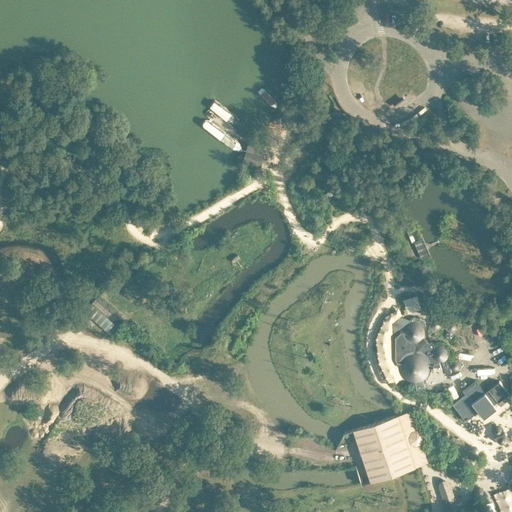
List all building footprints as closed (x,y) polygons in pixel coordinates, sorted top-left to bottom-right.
[(248,143),(243,161),(262,167),(265,155),(262,154),(263,150),(265,142),(259,140),(260,136),(253,134),(252,138),(250,137),(248,143)] [(430,257),(422,240),(414,243),(421,260),(430,257)] [(89,315),(107,331),(115,323),(92,302),(83,311),(89,315)] [(394,332),(392,335),(392,359),(395,363),(398,364),(399,367),(399,370),(401,373),(402,375),(404,377),(406,378),(409,380),(412,380),(414,381),(415,380),(416,387),(425,385),(423,378),(426,377),(429,384),(445,379),(439,359),(446,357),(448,354),(448,351),(447,348),(447,346),(445,345),(440,341),(437,341),(436,341),(434,343),(433,342),(432,342),(432,341),(431,342),(429,341),(423,337),(424,333),(424,329),(424,328),(425,324),(424,320),(419,317),(414,316),(410,319),(409,321),(408,321),(406,319),(398,319),(394,324),(394,332)] [(432,317),(431,318),(429,320),(429,322),(429,324),(430,326),(432,327),(434,328),(436,328),(438,328),(440,326),(441,324),(441,322),(441,320),(440,318),(438,317),(436,316),(434,316),(432,317)] [(456,320),(455,319),(453,318),(450,318),(448,319),(447,320),(445,322),(445,325),(445,327),(447,329),(448,330),(450,331),(453,331),(455,330),(456,329),(458,327),(458,325),(458,322),(456,320)] [(500,325),(498,324),(497,324),(495,324),(493,324),(492,326),(491,327),(491,329),(491,331),(492,332),(493,333),(495,334),(497,334),(499,333),(500,332),(501,330),(501,329),(501,327),(500,325)] [(461,364),(461,361),(459,360),(458,358),(456,358),(454,358),(452,359),(450,360),(449,362),(449,364),(449,366),(451,368),(452,369),(454,370),(456,370),(458,369),(460,368),(461,366),(461,364)] [(465,393),(452,402),(465,420),(478,410),(481,414),(484,417),(497,407),(494,404),(509,393),(499,380),(485,391),(475,379),(462,388),(465,393)] [(353,429),(370,481),(400,471),(415,466),(420,464),(423,463),(428,461),(422,443),(425,437),(423,431),(417,428),(411,410),(408,411),(403,413),(399,414),(388,418),(353,429)] [(496,444),(508,439),(502,426),(491,431),(496,444)]
